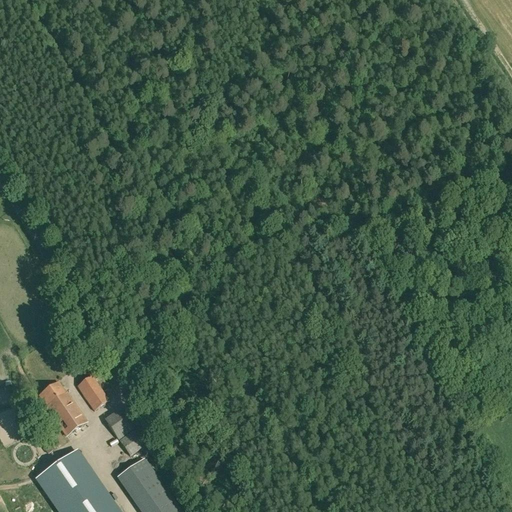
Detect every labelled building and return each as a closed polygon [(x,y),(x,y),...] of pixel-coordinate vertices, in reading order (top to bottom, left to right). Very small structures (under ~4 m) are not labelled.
[(78,387),(94,412),(109,402),(92,377),(78,387)] [(87,424),(59,382),(38,397),(67,438),(87,424)] [(129,457),(149,443),(128,411),(120,417),(126,427),(114,435),(129,457)] [(30,418),(40,432),(48,427),(38,412),(30,418)] [(60,446),(50,431),(38,440),(48,454),(60,446)] [(118,511),(78,453),(36,481),(57,511),(118,511)] [(126,490),(152,472),(146,463),(120,481),(126,490)]
